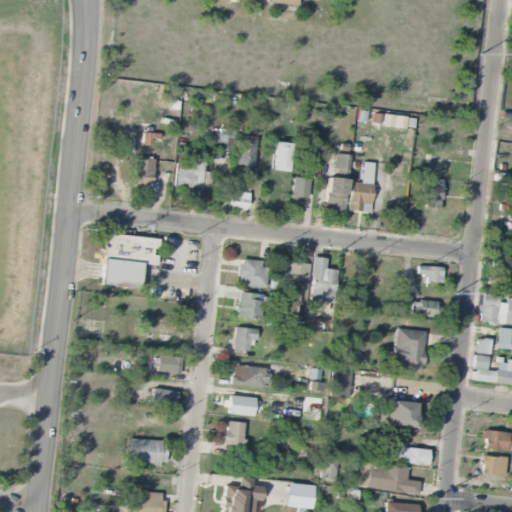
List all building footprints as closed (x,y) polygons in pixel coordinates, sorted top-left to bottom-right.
[(405,117),(383,115),(382,127),(404,129),(405,117)] [(209,149),(231,150),(232,130),(217,129),(217,134),(209,133),(209,149)] [(254,137),(236,136),(235,166),(253,167),(254,137)] [(269,170),(286,173),(290,144),(273,142),(269,170)] [(426,175),(445,177),(448,153),(428,151),(426,175)] [(347,175),(348,155),(333,155),(332,174),(347,175)] [(133,177),(151,178),(152,159),(134,158),(133,177)] [(174,163),(173,187),(209,189),(210,172),(202,172),(202,164),(174,163)] [(369,213),(372,163),(361,163),(360,183),(348,183),(346,212),(369,213)] [(308,179),(292,178),(290,198),(307,200),(308,179)] [(345,179),(325,178),(324,205),(330,205),(330,211),(344,212),(345,179)] [(439,209),(441,180),(422,180),(421,209),(439,209)] [(155,239),(103,234),(98,286),(136,289),(139,265),(153,266),(154,256),(153,256),(155,239)] [(325,258),(311,258),(309,302),(334,303),(336,270),(324,270),(325,258)] [(260,268),(260,262),(240,259),(236,285),(264,289),(267,269),(260,268)] [(307,285),(308,263),(281,262),(280,303),(299,304),(300,285),(307,285)] [(440,283),(441,268),(416,267),(416,275),(424,275),(424,282),(440,283)] [(260,320),(261,294),(237,293),(235,318),(260,320)] [(477,322),(511,325),(511,300),(496,299),(497,296),(480,295),(477,322)] [(438,302),(412,301),(411,316),(437,318),(438,302)] [(231,351),(248,351),(248,341),(255,341),(255,329),(232,328),(231,351)] [(424,332),(395,329),(392,358),(400,359),(399,370),(420,372),(424,332)] [(493,349),(511,350),(511,357),(511,329),(495,329),(493,349)] [(487,354),(488,340),(474,339),(474,354),(487,354)] [(511,385),(511,360),(503,360),(503,364),(494,363),(493,372),(485,371),(486,356),(473,355),(471,382),(511,385)] [(180,358),(156,357),(155,373),(179,374),(180,358)] [(266,388),(267,368),(231,366),(230,386),(266,388)] [(347,397),(348,373),(329,372),(328,397),(347,397)] [(173,407),(175,391),(150,389),(149,405),(173,407)] [(254,399),(228,395),(226,414),(251,417),(254,399)] [(416,403),(388,402),(387,427),(415,428),(416,403)] [(243,423),(224,422),(222,446),(241,447),(243,423)] [(511,433),(482,431),(481,450),(511,451),(511,433)] [(165,442),(126,440),(125,464),(164,466),(165,442)] [(427,465),(427,449),(401,449),(401,444),(386,444),(386,463),(427,465)] [(336,480),(336,455),(319,454),(319,479),(336,480)] [(502,477),(504,459),(481,455),(478,473),(502,477)] [(365,488),(416,496),(418,482),(405,480),(406,468),(375,464),(375,465),(368,464),(365,488)] [(218,511),(251,511),(252,501),(259,501),(260,488),(249,487),(250,479),(237,477),(236,488),(221,487),(218,511)] [(127,511),(161,511),(162,493),(128,492),(127,511)] [(416,511),(416,504),(384,503),(383,511),(416,511)]
